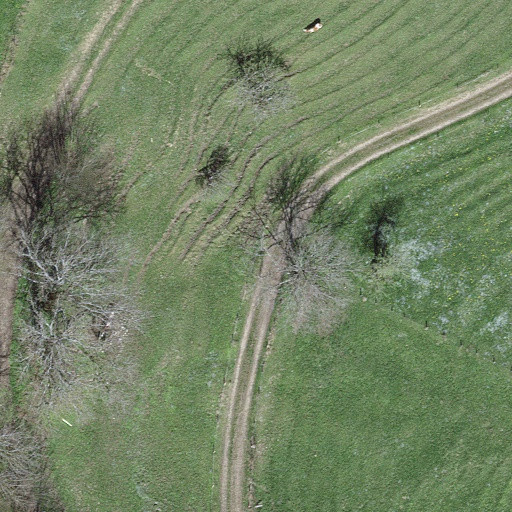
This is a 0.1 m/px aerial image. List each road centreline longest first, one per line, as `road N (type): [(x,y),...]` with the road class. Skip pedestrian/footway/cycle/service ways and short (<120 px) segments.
road 1 (track): [(232,511),(241,397),(291,216),(324,177),(357,156),(511,82)]
road 2 (track): [(0,319),(44,154),(131,0)]
